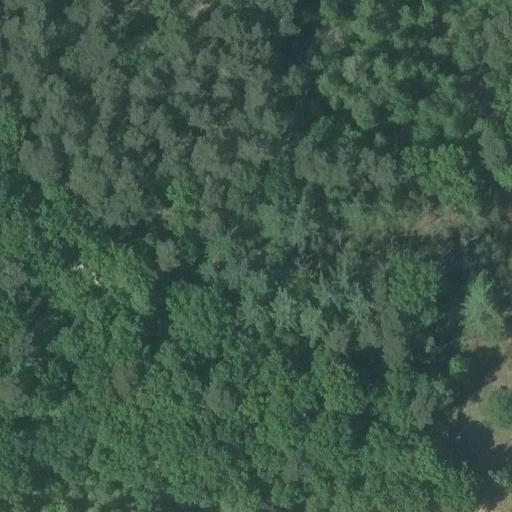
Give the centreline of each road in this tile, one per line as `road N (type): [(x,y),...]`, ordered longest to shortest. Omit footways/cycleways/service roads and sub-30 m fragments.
road 1 (track): [(456,511),(0,211)]
road 2 (track): [(0,108),(181,0)]
